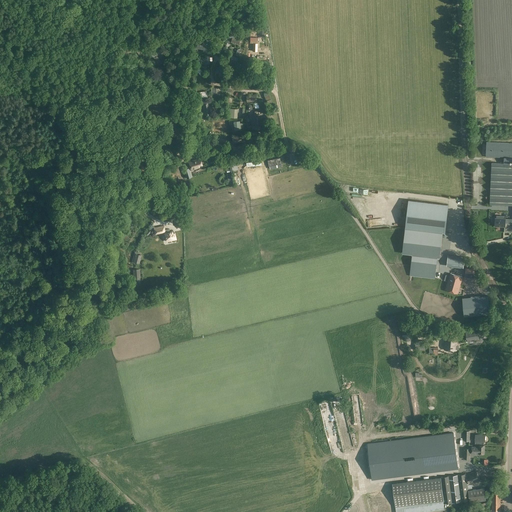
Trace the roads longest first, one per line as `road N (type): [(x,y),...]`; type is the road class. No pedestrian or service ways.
road 1 (track): [(187,136),(219,140),(239,155),(282,148),(304,154),(436,327),(511,317)]
road 2 (track): [(0,361),(88,270),(176,160)]
road 3 (unclassified): [(511,315),(475,241),(464,154)]
road 4 (unclassified): [(459,0),(464,154)]
